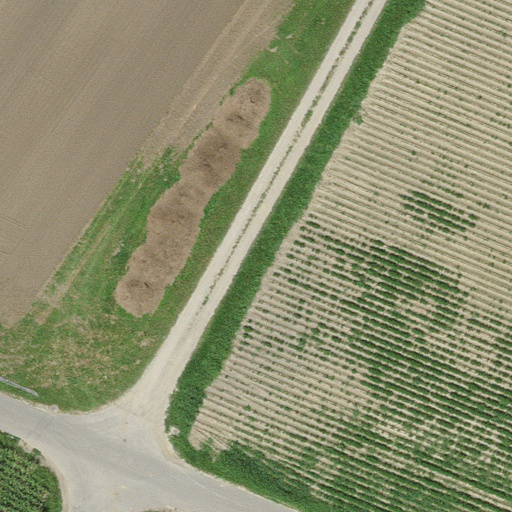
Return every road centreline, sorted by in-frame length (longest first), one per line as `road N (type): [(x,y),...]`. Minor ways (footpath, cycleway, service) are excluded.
road 1 (track): [(371,0),(89,511)]
road 2 (track): [(0,410),(250,511)]
